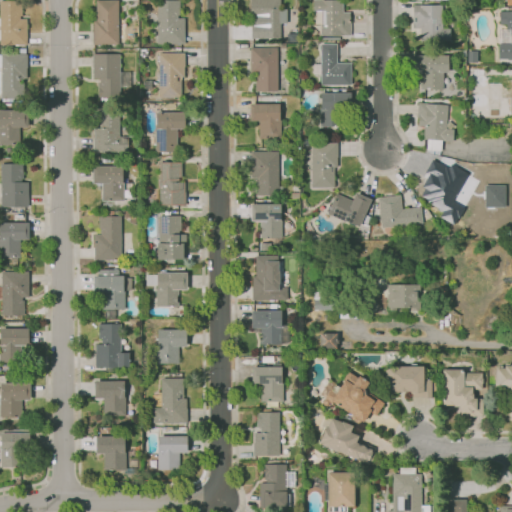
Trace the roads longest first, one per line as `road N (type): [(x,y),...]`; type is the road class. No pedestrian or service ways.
road 1 (residential): [(63,499),(61,0)]
road 2 (residential): [(221,494),(216,0)]
road 3 (residential): [(2,511),(63,499),(221,494)]
road 4 (residential): [(378,0),(380,146)]
